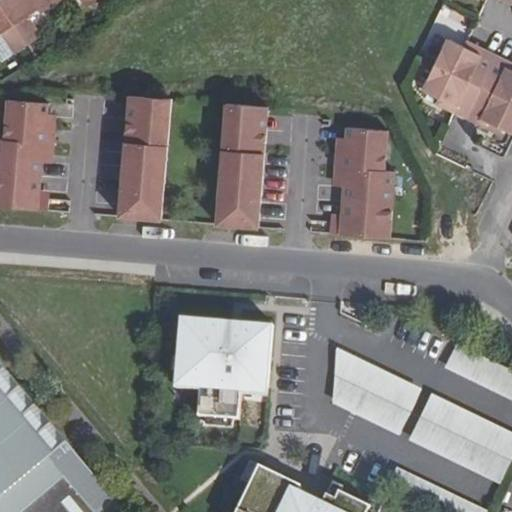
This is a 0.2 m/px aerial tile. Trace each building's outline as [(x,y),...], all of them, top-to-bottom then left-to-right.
[(0,0),(0,1),(29,46),(42,37),(28,16),(38,10),(40,13),(53,6),(49,0),(0,0)] [(15,54),(29,46),(0,1),(0,34),(1,33),(15,54)] [(465,47),(448,39),(435,64),(482,87),(497,56),(467,41),(465,47)] [(511,63),(497,56),(482,87),(511,101),(511,63)] [(435,64),(423,91),(440,98),(437,104),(466,118),(482,87),(435,64)] [(466,118),(495,133),(498,127),(511,133),(511,101),(482,87),(466,118)] [(172,99),(130,96),(129,104),(142,106),(140,135),(127,134),(120,218),(162,222),(172,99)] [(0,139),(0,208),(39,212),(48,212),(50,197),(40,196),(44,155),(53,156),(56,121),(47,121),(49,104),(7,100),(4,140),(0,139)] [(227,103),(217,227),(259,230),(266,145),(252,144),(255,115),(268,116),(268,107),(227,103)] [(142,106),(129,104),(127,134),(140,135),(142,106)] [(268,116),(255,115),(252,144),(266,145),(268,116)] [(332,222),(330,236),(390,240),(395,172),(385,171),(388,131),(347,127),(346,146),(338,145),(335,179),(345,180),(342,222),(332,222)] [(274,325),(187,319),(182,382),(201,383),(201,391),(207,392),(205,418),(241,421),(243,387),(269,389),(274,325)] [(449,369),(511,395),(511,367),(459,345),(449,369)] [(405,434),(427,386),(350,351),(328,399),(405,434)] [(0,511),(124,511),(0,363),(0,511)] [(508,481),(511,472),(511,426),(435,393),(415,440),(508,481)] [(302,487),(259,466),(236,511),(369,511),(371,507),(339,492),(336,499),(327,495),(320,508),(297,497),(302,487)] [(404,466),(397,481),(455,511),(490,511),(491,511),(404,466)]
